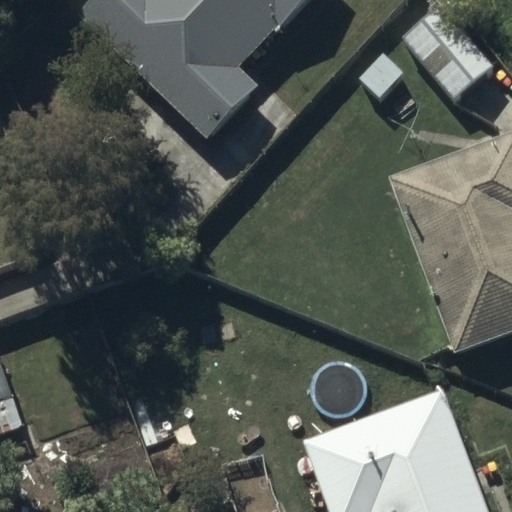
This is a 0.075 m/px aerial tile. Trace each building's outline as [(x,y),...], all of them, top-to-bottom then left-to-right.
[(318,0),(102,0),(78,27),(206,148),(256,96),(237,78),(274,38),(278,43),(318,0)] [(441,11),(401,45),(453,108),(494,74),(441,11)] [(511,139),(389,185),(454,362),(511,340),(511,139)] [(0,440),(23,432),(0,369),(0,440)] [(486,511),(444,397),(303,450),(325,511),(486,511)]
